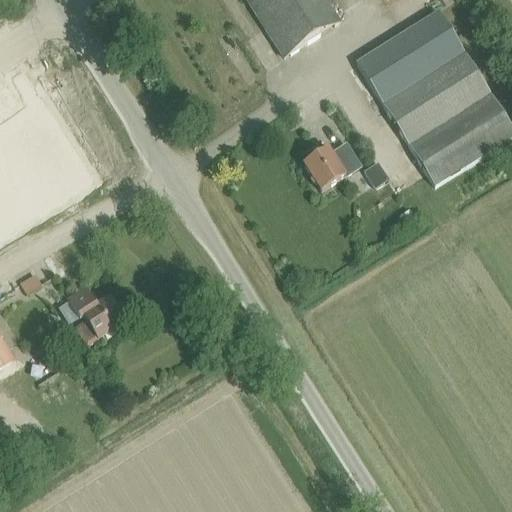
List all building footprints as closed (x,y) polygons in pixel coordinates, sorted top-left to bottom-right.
[(243,0),(283,62),(339,26),(321,0),(243,0)] [(511,141),(511,134),(438,17),(437,16),(355,68),(434,191),(511,141)] [(0,247),(99,184),(25,66),(4,79),(21,106),(0,119),(0,247)] [(348,154),(334,163),(327,153),(303,169),(320,196),(345,180),(359,171),(348,154)] [(23,299),(42,286),(33,273),(14,285),(23,299)] [(109,303),(97,310),(86,293),(67,304),(80,324),(83,322),(86,326),(75,333),(87,351),(97,344),(97,345),(125,327),(109,303)] [(0,372),(14,363),(0,340),(0,372)]
